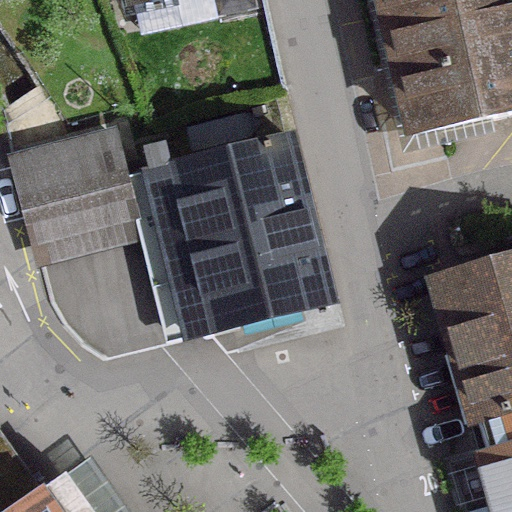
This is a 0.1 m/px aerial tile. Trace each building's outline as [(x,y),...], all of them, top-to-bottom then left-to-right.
[(171,0),(127,0),(132,17),(173,8),(171,0)] [(511,0),(378,0),(410,138),(511,115),(511,0)] [(109,138),(9,164),(30,242),(129,216),(109,138)] [(207,336),(326,307),(284,140),(165,169),(207,336)] [(511,257),(432,281),(474,425),(498,418),(511,414),(511,257)] [(511,511),(511,414),(498,418),(506,447),(482,454),(484,459),(472,463),(486,511),(511,511)] [(38,492),(0,439),(0,511),(61,511),(44,487),(38,492)]
